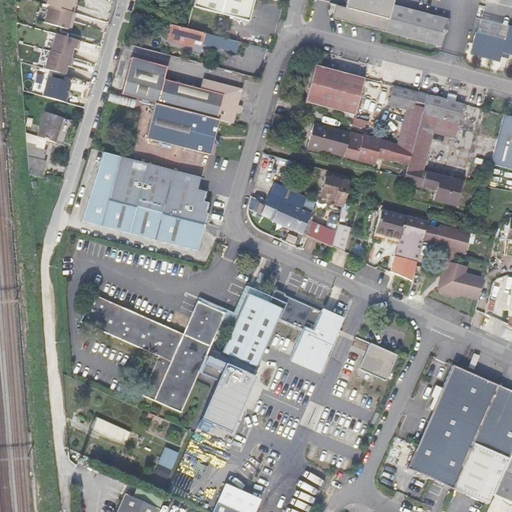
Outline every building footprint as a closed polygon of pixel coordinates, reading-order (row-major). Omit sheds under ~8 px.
[(49,6),(44,24),(71,31),(76,14),(73,14),(77,0),(48,0),(47,6),(49,6)] [(194,0),(193,6),(248,21),(254,0),(194,0)] [(393,0),(345,0),(343,7),(335,5),(332,18),(385,32),(393,0)] [(445,7),(420,0),(393,0),(385,32),(436,46),(445,7)] [(181,27),(171,24),(170,33),(168,40),(189,45),(191,46),(193,45),(194,43),(195,41),(195,39),(204,42),(204,43),(236,52),(239,42),(181,27)] [(505,39),(478,32),(475,33),(470,53),(472,55),(498,62),(500,61),(502,53),(511,55),(511,29),(508,29),(505,39)] [(55,35),(50,53),(70,58),(73,49),(75,50),(77,41),(70,39),(55,35)] [(49,52),(44,70),(64,76),(66,67),(68,68),(71,58),(70,58),(50,53),(49,52)] [(155,103),(218,119),(231,122),(234,112),(237,113),(239,107),(235,106),(239,90),(202,80),(199,89),(163,80),(166,67),(129,58),(120,94),(155,103)] [(354,115),(364,78),(316,65),(306,101),(354,115)] [(52,73),(52,74),(45,72),(43,79),(50,82),(51,81),(66,85),(68,77),(52,73)] [(414,105),(417,92),(393,86),(388,105),(406,110),(396,145),(349,133),(343,157),(374,165),(377,156),(408,164),(413,143),(420,117),(423,108),(414,105)] [(426,95),(417,92),(414,105),(423,108),(426,95)] [(434,121),(432,132),(454,137),(462,104),(426,95),(423,108),(420,117),(434,121)] [(209,154),(218,119),(155,103),(146,138),(209,154)] [(43,113),(36,137),(60,144),(68,121),(43,113)] [(511,117),(503,115),(490,164),(511,169),(511,117)] [(407,168),(422,172),(432,132),(434,121),(420,117),(413,143),(408,164),(407,168)] [(369,121),(353,118),(351,126),(361,128),(369,122),(369,121)] [(343,157),(349,133),(306,122),(300,146),(343,157)] [(27,168),(41,172),(44,161),(43,160),(45,151),(35,147),(35,144),(25,142),(27,168)] [(201,176),(104,153),(87,222),(198,250),(204,224),(206,225),(208,214),(205,213),(208,202),(204,201),(207,191),(202,190),(203,186),(199,185),(201,176)] [(40,178),(41,172),(27,168),(28,175),(40,178)] [(404,178),(403,183),(434,191),(431,201),(455,207),(461,182),(422,172),(407,168),(404,178)] [(342,208),(350,177),(327,170),(319,198),(334,203),(333,206),(342,208)] [(285,192),(280,203),(300,211),(302,207),(305,200),(285,192)] [(276,213),(249,202),(247,205),(247,210),(272,221),(276,213)] [(302,207),(300,211),(280,203),(276,213),(272,221),(307,236),(310,224),(314,210),(302,207)] [(349,212),(341,210),(340,215),(337,226),(336,231),(331,247),(343,250),(348,230),(344,228),(349,212)] [(425,226),(426,223),(380,211),(373,238),(397,245),(390,272),(411,282),(422,240),(425,226)] [(337,226),(340,215),(333,213),(329,218),(325,228),(321,244),(331,247),(336,231),(337,226)] [(325,228),(311,221),(310,224),(307,236),(321,244),(325,228)] [(438,229),(425,226),(422,240),(435,243),(434,246),(449,250),(456,252),(465,254),(470,235),(439,227),(438,229)] [(449,250),(446,262),(453,264),(456,252),(449,250)] [(466,267),(453,264),(446,262),(443,272),(446,273),(450,283),(438,289),(441,296),(453,299),(459,296),(477,301),(482,280),(464,275),(466,267)] [(443,272),(438,289),(450,283),(446,273),(443,272)] [(207,308),(207,307),(215,310),(215,312),(225,316),(222,323),(231,327),(245,296),(267,305),(269,299),(255,293),(262,277),(258,275),(251,291),(244,288),(232,315),(198,301),(197,304),(207,308)] [(256,371),(278,322),(302,334),(289,363),(316,376),(328,347),(338,323),(282,298),(283,297),(273,292),(272,292),(269,299),(267,305),(245,296),(231,327),(232,328),(220,355),(256,371)] [(158,357),(141,395),(181,414),(198,375),(216,383),(199,423),(230,436),(249,393),(251,388),(254,380),(206,358),(222,323),(225,316),(215,312),(215,310),(207,307),(207,308),(197,304),(196,304),(192,314),(183,338),(92,296),(81,323),(158,357)] [(397,355),(370,343),(358,369),(386,381),(397,355)] [(434,400),(429,413),(405,469),(451,488),(488,504),(492,496),(511,447),(511,391),(495,385),(449,366),(439,389),(432,386),(427,398),(431,399),(434,400)] [(426,412),(429,413),(434,400),(431,399),(426,412)] [(131,432),(96,417),(91,428),(121,442),(123,438),(127,440),(131,432)] [(511,447),(492,496),(511,504),(511,447)] [(178,453),(166,448),(159,464),(170,469),(171,470),(178,453)] [(159,464),(155,473),(166,478),(170,469),(159,464)] [(223,484),(213,511),(255,511),(261,496),(223,484)] [(161,511),(162,511),(128,495),(119,511),(161,511)]
